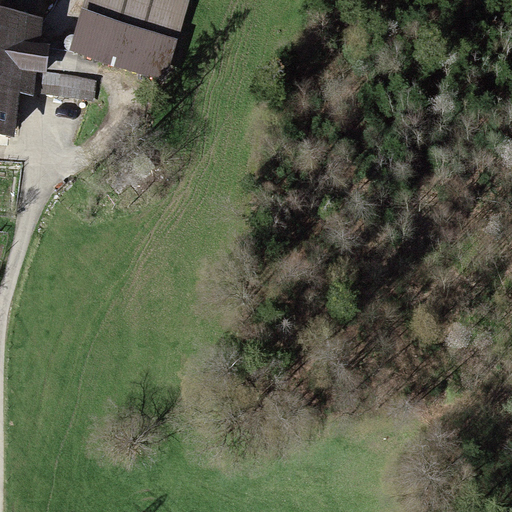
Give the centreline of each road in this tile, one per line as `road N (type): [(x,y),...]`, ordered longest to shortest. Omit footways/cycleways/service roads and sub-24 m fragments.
road 1 (track): [(0,350),(5,293),(41,156)]
road 2 (track): [(67,0),(53,25),(41,156)]
